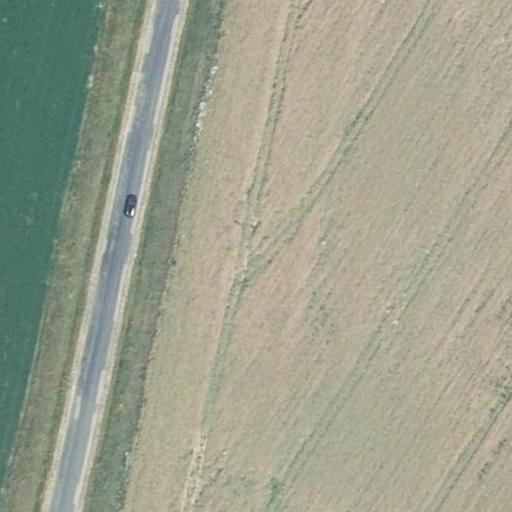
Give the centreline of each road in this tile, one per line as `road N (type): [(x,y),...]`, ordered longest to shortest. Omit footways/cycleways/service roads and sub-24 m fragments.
road 1 (tertiary): [(59,511),(168,0)]
road 2 (track): [(124,0),(15,511)]
